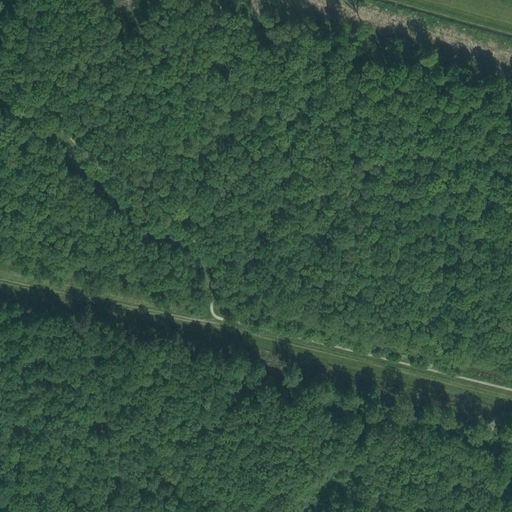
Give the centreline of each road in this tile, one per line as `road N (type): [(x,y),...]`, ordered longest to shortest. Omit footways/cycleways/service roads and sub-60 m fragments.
road 1 (track): [(211,325),(511,398)]
road 2 (track): [(214,316),(211,325),(0,280)]
